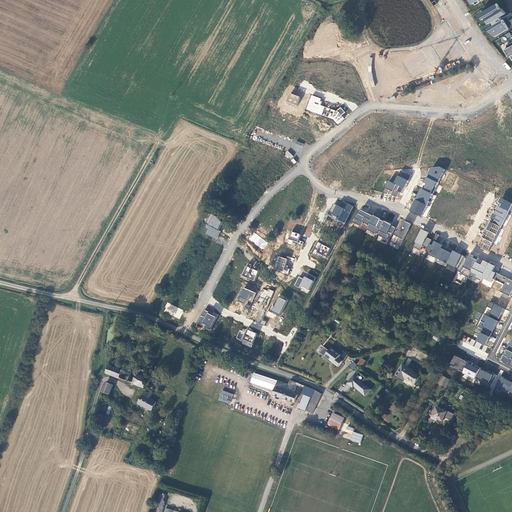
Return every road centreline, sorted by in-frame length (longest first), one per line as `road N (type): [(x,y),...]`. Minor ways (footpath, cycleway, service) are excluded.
road 1 (unclassified): [(0,282),(136,312),(184,333)]
road 2 (track): [(68,297),(159,138)]
road 3 (residential): [(303,167),(254,210),(203,296)]
road 4 (residential): [(511,85),(466,114),(376,106),(359,112)]
road 5 (unclassified): [(260,511),(294,412),(319,420),(331,393)]
road 6 (unclassified): [(184,333),(331,393)]
road 7 (unclassified): [(102,378),(62,511)]
road 8 (unclassified): [(331,393),(442,457)]
